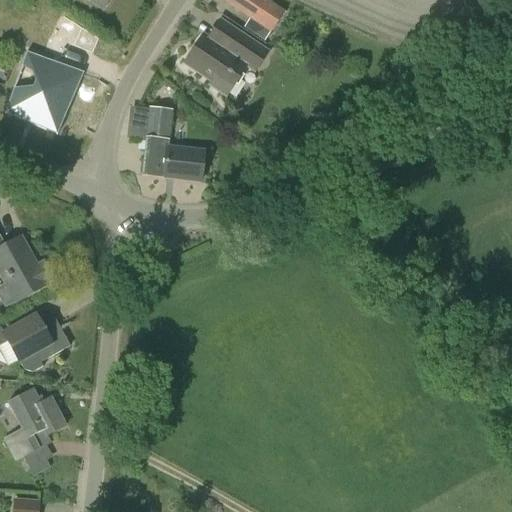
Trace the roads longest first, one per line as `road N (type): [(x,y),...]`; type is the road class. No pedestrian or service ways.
road 1 (unclassified): [(511,110),(239,211),(112,225)]
road 2 (tertiary): [(92,511),(117,264),(112,225)]
road 3 (tertiary): [(83,189),(122,96),(181,0)]
